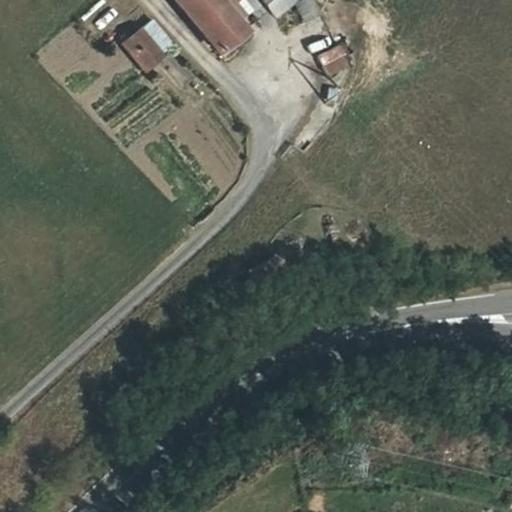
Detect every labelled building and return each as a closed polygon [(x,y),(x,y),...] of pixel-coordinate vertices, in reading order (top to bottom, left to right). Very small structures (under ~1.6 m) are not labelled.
[(214,0),(177,0),(220,49),(241,32),(214,0)] [(257,0),(264,13),(274,22),(296,4),(293,0),(257,0)] [(312,2),(299,8),(305,22),(317,14),(312,2)] [(140,38),(124,51),(148,79),(163,65),(140,38)] [(337,44),(315,58),(328,79),(350,65),(337,44)]
